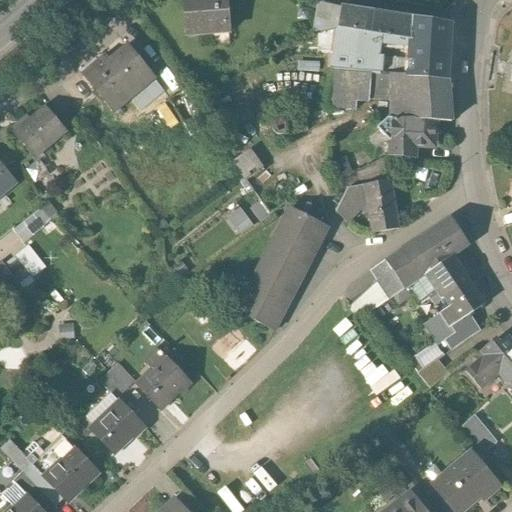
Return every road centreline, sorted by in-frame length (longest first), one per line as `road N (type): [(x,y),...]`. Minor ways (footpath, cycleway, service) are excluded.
road 1 (residential): [(119,511),(371,256),(474,188)]
road 2 (residential): [(482,0),(473,18),(467,112),(474,188)]
road 3 (residential): [(0,111),(133,15)]
